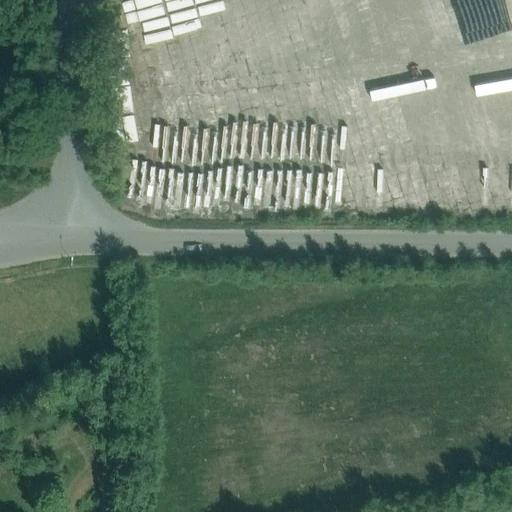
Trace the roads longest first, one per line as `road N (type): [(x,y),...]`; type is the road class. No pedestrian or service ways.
road 1 (unclassified): [(62,242),(511,244)]
road 2 (unclassified): [(62,242),(61,0)]
